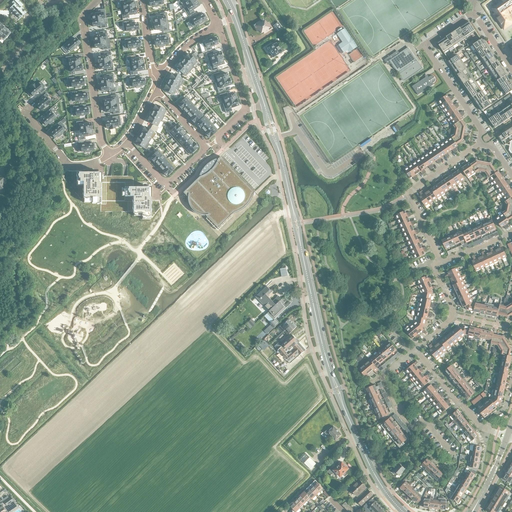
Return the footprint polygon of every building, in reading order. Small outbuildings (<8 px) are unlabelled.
[(10,9),(10,8),(20,18),(19,18),(20,19),(26,12),(25,12),(20,7),(23,5),(18,0),(13,0),(11,3),(13,5),(10,8),(10,9)] [(126,0),(124,0),(120,1),(121,10),(135,8),(135,7),(136,7),(136,1),(127,3),(126,0)] [(179,0),(184,8),(183,9),(196,0),(195,0),(179,0)] [(196,0),(183,9),(189,17),(195,13),(193,10),(200,5),(197,0),(196,1),(196,0)] [(511,0),(501,0),(498,2),(500,5),(494,9),(496,12),(494,14),(504,29),(511,23),(511,20),(508,15),(511,12),(511,0)] [(135,8),(121,10),(122,19),(129,18),(129,15),(136,14),(135,8)] [(98,13),(89,14),(90,20),(92,19),(92,20),(103,19),(106,18),(104,9),(98,10),(98,13)] [(160,17),(153,18),(154,24),(168,22),(166,13),(160,14),(160,17)] [(195,15),(189,18),(190,21),(189,22),(192,27),(198,24),(199,25),(203,23),(203,22),(206,20),(205,19),(207,18),(204,14),(196,18),(195,15)] [(92,20),(93,27),(100,25),(100,29),(107,28),(106,24),(104,24),(103,19),(92,20)] [(135,31),(135,30),(138,30),(137,23),(130,24),(130,21),(123,22),(123,26),(125,26),(126,31),(130,31),(130,32),(135,31)] [(266,32),(271,28),(268,24),(267,25),(264,21),(260,23),(259,22),(254,26),(257,31),(259,30),(261,33),(265,30),(266,32)] [(168,22),(154,24),(155,30),(162,29),(163,32),(169,31),(168,22)] [(282,28),(278,22),(273,26),(277,32),(282,28)] [(471,34),(475,31),(469,22),(464,25),(471,34)] [(460,28),(466,37),(471,34),(464,25),(460,28)] [(462,40),(466,37),(460,28),(455,31),(462,40)] [(350,52),(357,47),(345,29),(337,34),(343,42),(341,44),(346,51),(348,50),(350,52)] [(100,35),(93,36),(94,42),(108,40),(106,31),(100,32),(100,35)] [(455,31),(451,34),(457,43),(462,40),(455,31)] [(162,38),(155,39),(156,46),(159,45),(159,47),(165,46),(164,45),(171,44),(170,37),(169,37),(168,34),(162,35),(162,38)] [(453,46),(457,43),(451,34),(446,37),(453,46)] [(207,41),(202,42),(205,51),(212,49),(211,46),(218,44),(216,38),(212,39),(212,37),(207,39),(207,41)] [(446,37),(442,40),(448,49),(453,46),(446,37)] [(68,41),(63,45),(69,53),(73,49),(74,50),(78,46),(77,46),(80,43),(75,38),(70,43),(68,41)] [(131,39),(125,39),(126,49),(131,48),(131,49),(137,48),(137,47),(140,47),(140,46),(142,46),(141,40),(132,41),(131,39)] [(475,50),(485,43),(482,39),(472,45),(475,50)] [(94,42),(95,48),(102,47),(103,50),(110,49),(109,40),(108,40),(94,42)] [(444,53),(448,49),(442,40),(437,43),(444,53)] [(272,57),(273,56),(280,52),(281,52),(284,51),(281,46),(278,48),(275,43),(270,46),(269,44),(265,47),(267,49),(267,50),(266,50),(269,53),(272,57)] [(478,54),(488,48),(485,43),(475,50),(478,54)] [(408,48),(389,61),(391,63),(391,64),(392,65),(392,66),(393,68),(394,69),(395,70),(396,70),(404,81),(425,67),(420,60),(418,62),(408,48)] [(481,59),(491,52),(488,48),(478,54),(481,59)] [(212,51),(206,53),(209,62),(222,58),(220,52),(213,54),(212,51)] [(104,56),(97,57),(98,64),(112,61),(111,52),(104,53),(104,56)] [(484,63),(494,57),(491,52),(481,59),(484,63)] [(188,54),(184,58),(194,67),(193,66),(197,62),(196,61),(198,58),(193,54),(191,56),(188,54)] [(135,55),(127,56),(127,61),(129,60),(129,66),(144,64),(143,64),(142,58),(135,59),(135,55)] [(448,61),(452,66),(461,59),(458,55),(448,61)] [(72,56),(65,57),(67,66),(80,64),(79,58),(72,59),(72,56)] [(487,68),(497,61),(494,57),(484,63),(487,68)] [(180,63),(190,72),(194,67),(184,58),(184,59),(180,63)] [(222,58),(209,62),(212,71),(218,69),(217,66),(224,64),(222,58)] [(452,66),(455,70),(464,64),(461,59),(452,66)] [(98,64),(97,64),(97,70),(106,68),(107,71),(113,70),(112,61),(98,64)] [(490,72),(500,66),(497,61),(487,68),(490,72)] [(180,63),(176,67),(186,76),(190,72),(180,63)] [(80,64),(67,66),(68,75),(75,75),(75,71),(82,70),(81,64),(80,64)] [(144,64),(129,66),(131,75),(137,74),(137,71),(144,70),(144,64)] [(455,70),(458,75),(467,68),(464,64),(455,70)] [(493,77),(503,70),(500,66),(490,72),(493,77)] [(458,75),(461,79),(470,73),(467,68),(458,75)] [(496,81),(506,75),(503,70),(493,77),(496,81)] [(219,72),(212,74),(215,83),(229,79),(228,79),(226,73),(220,75),(219,72)] [(169,79),(180,85),(182,79),(172,73),(169,79)] [(464,84),(473,77),(470,73),(461,79),(464,84)] [(107,78),(98,79),(99,84),(100,84),(100,85),(111,84),(114,83),(113,74),(106,75),(107,78)] [(499,86),(509,79),(506,75),(496,81),(499,86)] [(428,76),(412,86),(418,95),(434,85),(433,83),(434,82),(435,81),(436,80),(435,78),(434,77),(435,77),(433,76),(432,76),(430,76),(429,77),(428,76)] [(69,81),(68,81),(69,88),(75,87),(75,88),(81,88),(80,86),(84,85),(86,84),(85,79),(76,80),(75,77),(68,78),(69,81)] [(130,81),(128,81),(129,87),(136,86),(136,88),(141,87),(141,85),(145,85),(144,79),(136,80),(136,77),(129,78),(130,81)] [(464,84),(467,88),(476,82),(473,77),(464,84)] [(177,90),(180,85),(169,79),(167,84),(166,84),(177,90)] [(229,79),(215,83),(218,92),(225,90),(224,87),(231,85),(229,79)] [(502,90),(511,83),(509,79),(499,86),(502,90)] [(29,92),(28,93),(31,97),(39,92),(40,94),(46,90),(43,87),(44,86),(40,82),(36,85),(35,84),(30,87),(31,89),(28,91),(29,92)] [(467,88),(470,93),(479,86),(476,82),(467,88)] [(506,95),(511,90),(511,83),(502,90),(506,95)] [(100,85),(101,91),(109,90),(109,93),(116,92),(115,88),(112,89),(111,84),(100,85)] [(166,84),(163,90),(174,95),(177,90),(166,84)] [(470,93),(473,97),(482,91),(479,86),(470,93)] [(78,91),(72,92),(73,102),(78,101),(79,103),(84,102),(84,100),(87,100),(87,99),(89,98),(88,93),(79,94),(78,91)] [(476,102),(485,95),(482,91),(473,97),(476,102)] [(42,101),(36,105),(40,110),(43,108),(44,109),(48,105),(47,105),(51,101),(48,97),(49,96),(46,93),(40,98),(42,101)] [(226,93),(218,95),(220,99),(221,99),(223,104),(236,100),(236,99),(237,98),(236,93),(227,96),(226,93)] [(111,99),(103,100),(104,107),(105,106),(118,104),(117,95),(110,96),(111,99)] [(453,97),(452,95),(449,96),(448,97),(447,95),(438,101),(441,105),(453,97)] [(476,102),(479,106),(488,100),(485,95),(476,102)] [(187,97),(185,98),(178,105),(182,110),(191,101),(187,97)] [(454,98),(453,97),(441,105),(443,109),(452,103),(451,101),(452,100),(454,98)] [(236,100),(223,104),(226,113),(232,111),(231,108),(238,105),(236,100)] [(482,111),(491,104),(488,100),(479,106),(482,111)] [(191,101),(182,110),(186,114),(195,106),(191,101)] [(452,103),(443,109),(446,113),(458,105),(457,103),(455,104),(454,105),(452,103)] [(118,104),(105,106),(106,112),(113,111),(113,114),(120,113),(118,104)] [(155,105),(152,110),(164,116),(167,111),(155,105)] [(459,106),(458,105),(446,113),(449,117),(458,111),(456,109),(457,108),(459,106)] [(79,106),(73,107),(74,116),(79,115),(80,116),(85,116),(85,115),(88,114),(88,113),(90,113),(89,107),(80,109),(79,106)] [(190,119),(199,110),(195,106),(186,114),(190,118),(190,119)] [(502,109),(508,119),(511,116),(511,114),(506,106),(502,109)] [(47,115),(41,120),(46,125),(48,123),(49,124),(53,121),(52,120),(57,116),(51,109),(45,113),(47,115)] [(497,112),(504,122),(508,119),(502,109),(497,112)] [(150,115),(150,116),(161,122),(164,116),(152,110),(153,111),(150,116),(150,115)] [(194,123),(203,115),(199,110),(190,119),(194,123)] [(459,113),(458,111),(449,117),(451,121),(464,113),(463,111),(460,112),(459,113)] [(493,115),(499,125),(504,122),(497,112),(493,115)] [(464,113),(451,121),(454,125),(461,120),(463,119),(462,117),(463,116),(465,114),(464,113)] [(493,115),(488,118),(495,128),(499,125),(493,115)] [(113,121),(105,122),(106,128),(110,128),(110,129),(115,129),(115,127),(121,126),(120,116),(112,117),(113,121)] [(150,116),(147,121),(153,124),(151,127),(153,128),(156,131),(156,132),(159,127),(160,128),(163,123),(161,122),(150,116)] [(196,124),(200,129),(209,120),(205,116),(196,124)] [(209,120),(200,129),(201,129),(204,133),(213,125),(209,120)] [(461,120),(454,125),(453,125),(455,128),(454,135),(451,137),(452,137),(457,144),(460,142),(459,141),(462,137),(463,137),(465,130),(463,129),(462,124),(463,123),(461,120)] [(57,128),(50,134),(54,138),(57,136),(58,138),(63,134),(61,133),(66,129),(60,121),(55,126),(57,128)] [(82,121),(76,122),(77,131),(91,129),(92,129),(91,123),(83,124),(82,121)] [(177,125),(170,132),(174,136),(182,129),(177,125)] [(208,138),(218,130),(213,125),(204,133),(208,138)] [(144,127),(141,132),(153,139),(156,134),(154,133),(156,131),(153,128),(151,127),(150,130),(144,127)] [(91,129),(77,131),(79,140),(85,139),(85,136),(94,135),(93,130),(91,130),(91,129)] [(177,142),(185,134),(182,130),(182,129),(174,136),(173,137),(177,142)] [(504,140),(510,136),(507,131),(498,137),(502,142),(504,140)] [(138,137),(149,144),(148,143),(151,139),(152,139),(141,132),(138,137)] [(181,146),(190,138),(189,138),(185,134),(177,142),(181,146)] [(138,137),(135,142),(137,144),(136,145),(141,148),(141,147),(146,149),(149,144),(138,137)] [(458,146),(457,144),(452,137),(448,140),(456,152),(457,151),(456,149),(456,148),(458,146)] [(190,138),(181,146),(185,151),(194,143),(190,138)] [(455,153),(456,152),(448,140),(444,143),(450,152),(452,150),(453,151),(455,153)] [(84,142),(77,143),(78,152),(85,151),(85,153),(90,152),(90,151),(94,150),(93,149),(95,148),(94,143),(85,144),(84,142)] [(198,147),(194,143),(185,151),(189,155),(198,147)] [(448,153),(450,152),(444,143),(440,145),(448,158),(449,157),(448,154),(448,153)] [(447,159),(448,158),(440,145),(436,148),(442,157),(444,156),(445,157),(447,159)] [(432,151),(440,163),(442,162),(441,159),(440,158),(442,157),(436,148),(432,151)] [(163,154),(159,150),(150,158),(154,163),(163,154)] [(439,164),(440,163),(432,151),(428,153),(434,162),(436,161),(437,162),(439,164)] [(432,164),(434,162),(428,153),(424,156),(432,168),(434,167),(433,165),(432,164)] [(154,163),(158,167),(167,159),(163,154),(154,163)] [(218,228),(233,212),(235,212),(236,211),(237,211),(238,211),(239,210),(240,210),(241,209),(242,208),(243,208),(244,207),(245,206),(246,205),(247,204),(248,202),(249,201),(250,200),(250,199),(251,197),(251,196),(252,195),(252,194),(253,194),(255,192),(220,156),(219,158),(217,159),(217,160),(216,162),(214,165),(212,168),(210,171),(209,171),(207,173),(206,172),(205,172),(204,172),(204,173),(203,173),(203,174),(204,174),(204,175),(199,176),(183,192),(187,197),(187,199),(188,201),(188,202),(188,203),(189,205),(189,206),(190,207),(191,208),(192,210),(193,210),(194,211),(195,212),(196,213),(198,214),(199,214),(200,214),(201,215),(203,215),(204,215),(205,215),(217,228),(218,228)] [(432,168),(424,156),(420,159),(426,168),(428,166),(429,167),(431,169),(432,168)] [(171,163),(167,159),(158,167),(162,171),(171,163)] [(424,169),(426,168),(420,159),(416,162),(424,174),(426,173),(425,170),(424,169)] [(487,175),(495,170),(493,167),(491,167),(487,164),(487,163),(480,161),(480,163),(474,164),(474,163),(471,165),(475,172),(476,173),(479,171),(485,172),(487,175)] [(423,175),(424,174),(416,162),(412,164),(418,173),(420,172),(421,173),(423,175)] [(464,162),(463,163),(471,175),(475,172),(471,165),(469,163),(467,165),(466,163),(464,162)] [(166,176),(175,168),(171,163),(162,171),(166,176)] [(463,163),(462,164),(463,166),(463,167),(461,169),(467,178),(471,175),(463,163)] [(416,174),(418,173),(412,164),(408,167),(416,179),(418,178),(417,176),(416,174)] [(415,180),(416,179),(408,167),(404,170),(410,179),(412,177),(413,178),(415,180)] [(456,171),(454,169),(452,170),(461,182),(465,179),(459,170),(457,172),(456,171)] [(461,182),(452,170),(451,171),(452,173),(453,174),(451,176),(457,185),(461,182)] [(492,181),(504,173),(503,172),(501,173),(500,173),(498,171),(489,177),(492,181)] [(76,175),(76,176),(77,177),(77,182),(83,182),(83,188),(83,189),(83,190),(83,191),(83,192),(82,193),(83,194),(83,195),(83,198),(85,198),(85,199),(87,199),(88,198),(92,198),(92,202),(92,203),(96,203),(97,204),(99,204),(99,203),(100,203),(100,212),(133,212),(133,213),(134,213),(135,214),(137,214),(137,213),(141,213),(141,216),(146,217),(147,217),(148,217),(149,216),(151,216),(151,212),(151,211),(151,209),(151,205),(151,204),(151,202),(151,187),(139,187),(138,187),(137,187),(136,187),(134,187),(134,176),(125,176),(109,176),(101,176),(101,173),(89,173),(88,172),(87,172),(86,173),(82,173),(81,172),(80,172),(79,173),(77,173),(77,174),(76,175)] [(504,173),(492,181),(495,185),(504,179),(502,177),(503,176),(505,175),(504,173)] [(448,176),(446,174),(444,175),(453,187),(457,185),(451,176),(449,177),(448,176)] [(444,175),(443,176),(444,179),(445,180),(443,181),(449,190),(453,187),(444,175)] [(504,179),(495,185),(498,189),(510,181),(509,179),(506,181),(505,181),(504,179)] [(436,181),(445,193),(449,190),(443,181),(441,183),(440,181),(438,180),(436,181)] [(435,187),(441,195),(445,193),(436,181),(435,182),(436,184),(437,185),(435,187)] [(510,181),(498,189),(500,193),(509,187),(508,185),(509,184),(511,182),(510,181)] [(429,186),(437,198),(441,195),(435,187),(433,188),(432,187),(430,185),(429,186)] [(433,201),(437,198),(429,186),(427,187),(428,189),(429,191),(427,192),(433,201)] [(511,191),(511,188),(511,189),(509,187),(500,193),(503,197),(511,191)] [(424,192),(422,190),(421,191),(429,203),(433,201),(427,192),(425,193),(424,192)] [(429,203),(421,191),(419,192),(420,195),(421,196),(419,197),(425,206),(429,203)] [(511,191),(503,197),(506,201),(511,196),(511,191)] [(503,214),(508,221),(511,218),(510,217),(511,214),(511,196),(506,201),(505,202),(507,204),(506,211),(503,213),(503,214)] [(406,213),(405,211),(395,215),(397,220),(411,214),(410,212),(407,213),(406,213)] [(411,214),(397,220),(399,224),(409,220),(408,217),(409,217),(411,215),(411,214)] [(507,224),(509,222),(508,221),(503,214),(499,216),(508,228),(509,227),(508,225),(507,224)] [(499,216),(495,219),(501,228),(503,226),(504,227),(506,229),(508,228),(499,216)] [(409,220),(399,224),(401,228),(415,222),(414,221),(411,221),(410,222),(409,220)] [(492,220),(487,223),(491,231),(496,229),(492,220)] [(415,222),(401,228),(403,233),(413,228),(412,226),(413,226),(415,224),(415,222)] [(481,223),(476,225),(481,236),(486,233),(482,225),(481,223)] [(491,231),(487,223),(482,225),(486,233),(491,231)] [(476,225),(471,227),(476,238),(481,236),(476,225)] [(471,227),(467,229),(472,240),(476,238),(471,227)] [(413,228),(403,233),(405,237),(419,231),(418,229),(415,230),(414,231),(413,228)] [(466,240),(465,240),(466,243),(472,240),(467,229),(462,231),(463,234),(466,240)] [(419,231),(405,237),(407,241),(417,237),(416,235),(417,234),(419,233),(419,231)] [(462,231),(457,234),(461,242),(465,240),(466,240),(463,234),(462,231)] [(446,236),(447,238),(451,247),(456,245),(452,236),(451,234),(446,236)] [(457,234),(452,236),(456,245),(461,242),(457,234)] [(417,237),(407,241),(409,246),(423,240),(422,238),(419,239),(418,239),(417,237)] [(447,238),(442,241),(446,249),(451,247),(447,238)] [(423,240),(409,246),(411,250),(421,246),(420,244),(421,243),(423,241),(423,240)] [(500,248),(498,249),(502,259),(507,257),(500,243),(499,244),(499,247),(500,248)] [(421,246),(411,250),(413,254),(427,248),(426,247),(423,247),(422,248),(421,246)] [(491,252),(489,253),(493,263),(498,261),(492,247),(490,248),(490,251),(491,252)] [(495,249),(493,247),(492,247),(498,261),(502,259),(498,249),(495,250),(495,249)] [(427,248),(413,254),(415,259),(425,255),(424,252),(425,252),(427,250),(427,248)] [(482,256),(480,257),(485,267),(489,265),(483,251),(481,252),(482,255),(482,256)] [(483,251),(489,265),(493,263),(489,253),(487,254),(486,253),(484,251),(483,251)] [(474,260),(471,261),(476,271),(480,269),(474,255),(472,256),(473,259),(474,260)] [(476,255),(474,255),(480,269),(485,267),(480,257),(478,258),(477,257),(476,255)] [(445,278),(459,272),(457,267),(447,272),(448,274),(447,275),(445,277),(445,278)] [(459,272),(445,278),(446,280),(449,279),(450,279),(451,281),(461,276),(459,272)] [(419,285),(432,279),(432,277),(429,278),(428,278),(427,276),(417,280),(419,285)] [(461,276),(451,281),(452,283),(451,284),(449,285),(449,287),(463,281),(461,276)] [(433,280),(432,279),(419,285),(421,289),(431,285),(430,282),(431,282),(433,280)] [(463,281),(449,287),(450,288),(453,288),(454,287),(455,290),(465,285),(463,281)] [(432,287),(431,285),(421,289),(423,294),(431,290),(436,288),(436,286),(433,286),(432,287)] [(465,285),(455,290),(456,292),(455,292),(453,294),(453,296),(467,289),(465,285)] [(267,286),(256,297),(265,307),(272,300),(268,296),(272,292),(267,286)] [(467,289),(453,296),(454,297),(457,297),(458,296),(459,298),(469,294),(467,289)] [(423,294),(422,298),(430,300),(432,292),(431,290),(423,294)] [(469,294),(459,298),(460,301),(459,301),(457,303),(457,304),(471,298),(469,294)] [(272,300),(265,307),(269,311),(282,299),(278,296),(277,298),(273,301),(272,300)] [(430,300),(422,298),(421,298),(420,302),(434,306),(435,304),(432,303),(431,302),(431,300),(430,300)] [(471,298),(457,304),(458,306),(461,305),(462,305),(463,307),(465,306),(473,303),(471,298)] [(267,313),(264,317),(270,323),(274,328),(279,323),(275,318),(291,303),(289,301),(288,302),(287,300),(283,304),(282,303),(284,301),(282,299),(269,311),(269,312),(267,313)] [(503,306),(501,315),(504,316),(505,315),(510,314),(511,315),(511,314),(511,302),(511,303),(506,307),(503,306)] [(474,311),(476,303),(473,303),(465,306),(467,310),(474,311)] [(481,305),(480,313),(485,314),(488,304),(485,303),(484,305),(481,305)] [(488,304),(485,314),(488,315),(487,315),(490,316),(491,315),(493,307),(494,305),(488,304)] [(426,319),(418,317),(417,321),(422,328),(424,326),(426,319)] [(293,323),(289,319),(281,328),(284,331),(282,332),(283,333),(284,331),(293,323)] [(426,332),(422,328),(417,321),(413,324),(420,332),(422,331),(423,332),(425,334),(426,332)] [(293,323),(284,331),(288,335),(297,327),(293,323)] [(418,334),(420,332),(413,324),(409,327),(419,339),(420,337),(419,335),(418,334)] [(456,327),(454,325),(452,326),(462,338),(466,335),(460,328),(459,326),(457,328),(456,327)] [(463,325),(460,328),(466,335),(468,335),(470,327),(463,325)] [(453,331),(451,332),(458,341),(462,338),(452,326),(451,327),(452,330),(453,331)] [(417,340),(419,339),(409,327),(405,330),(412,339),(414,337),(415,338),(417,340)] [(485,342),(486,339),(488,331),(487,331),(487,330),(484,329),(484,330),(482,330),(480,338),(480,340),(485,342)] [(454,344),(458,341),(451,332),(449,334),(448,333),(446,331),(445,332),(454,344)] [(446,337),(444,339),(451,347),(454,344),(445,332),(444,334),(445,336),(446,337)] [(279,343),(275,346),(281,353),(281,354),(290,364),(305,350),(298,342),(297,341),(292,335),(281,345),(279,343)] [(501,351),(500,354),(510,356),(510,352),(509,352),(508,347),(509,346),(505,340),(504,340),(500,337),(500,336),(496,335),(494,344),(497,345),(501,351)] [(451,347),(444,339),(442,340),(441,339),(439,337),(437,339),(447,350),(451,347)] [(438,343),(436,345),(443,353),(447,350),(437,339),(436,340),(437,342),(438,343)] [(264,340),(259,345),(264,350),(269,345),(264,340)] [(390,343),(386,346),(392,353),(396,350),(390,343)] [(392,353),(386,346),(385,344),(380,348),(388,357),(392,353)] [(431,344),(430,345),(440,356),(443,353),(436,345),(434,346),(434,345),(431,344)] [(429,351),(436,359),(440,356),(430,345),(429,346),(430,348),(431,349),(429,351)] [(379,352),(378,353),(384,360),(388,357),(380,348),(378,350),(378,351),(379,352)] [(384,360),(378,353),(374,357),(380,364),(384,360)] [(510,356),(500,354),(501,354),(500,360),(502,361),(510,362),(511,360),(511,357),(511,356),(510,356)] [(376,367),(380,364),(374,357),(372,355),(368,358),(369,360),(370,360),(376,367)] [(369,360),(364,364),(371,372),(373,370),(375,372),(377,374),(379,372),(377,370),(377,369),(376,367),(370,360),(369,360)] [(418,363),(416,361),(405,370),(408,374),(417,367),(415,366),(416,365),(418,363)] [(371,372),(364,364),(359,369),(367,379),(369,381),(371,379),(370,377),(368,375),(371,372)] [(448,376),(455,371),(457,369),(453,364),(444,371),(448,376)] [(418,369),(417,367),(408,374),(411,378),(423,369),(422,367),(419,368),(418,369)] [(423,369),(411,378),(414,382),(423,375),(421,373),(422,372),(424,370),(423,369)] [(457,369),(455,371),(448,376),(452,381),(460,374),(457,369)] [(464,378),(460,374),(452,381),(456,385),(464,378)] [(424,377),(423,375),(414,382),(417,385),(429,376),(428,375),(425,376),(424,377)] [(429,376),(417,385),(421,389),(429,382),(427,380),(428,379),(430,377),(429,376)] [(464,378),(456,385),(458,387),(457,388),(459,390),(459,389),(460,390),(468,383),(464,378)] [(494,383),(497,384),(505,386),(506,380),(498,378),(496,378),(494,383)] [(460,390),(464,394),(472,388),(468,383),(460,390)] [(437,386),(436,384),(433,386),(432,387),(431,385),(422,391),(426,395),(437,386)] [(366,389),(369,394),(377,390),(376,387),(375,385),(366,389)] [(438,387),(437,386),(426,395),(429,399),(437,392),(435,390),(436,389),(438,387)] [(472,388),(464,394),(467,399),(476,392),(472,388)] [(369,394),(371,399),(379,395),(377,390),(369,394)] [(432,403),(443,393),(442,392),(440,393),(439,394),(437,392),(429,399),(432,403)] [(444,395),(443,393),(432,403),(435,406),(443,400),(442,398),(443,397),(444,395)] [(371,399),(373,404),(382,400),(379,395),(371,399)] [(480,395),(473,400),(471,402),(474,405),(482,398),(480,395)] [(501,402),(502,398),(494,396),(494,397),(491,400),(490,400),(478,410),(484,418),(487,416),(488,417),(495,411),(494,410),(497,408),(496,406),(501,402)] [(449,401),(448,399),(446,401),(445,401),(443,400),(435,406),(438,410),(449,401)] [(382,400),(373,404),(371,405),(373,409),(375,408),(384,405),(382,400)] [(450,402),(449,401),(438,410),(441,414),(449,407),(448,405),(449,404),(450,402)] [(375,408),(377,413),(386,409),(384,405),(375,408)] [(386,409),(377,413),(380,418),(388,415),(386,409)] [(451,416),(454,420),(461,415),(457,410),(451,416)] [(456,422),(458,424),(464,419),(461,415),(454,420),(452,422),(454,424),(456,422)] [(384,430),(394,422),(390,418),(381,425),(384,430)] [(459,430),(461,428),(468,423),(464,419),(458,424),(456,425),(458,428),(458,429),(459,430)] [(397,426),(394,422),(384,430),(388,434),(397,426)] [(468,423),(461,428),(464,432),(465,433),(471,427),(468,423)] [(334,427),(334,426),(331,429),(330,428),(329,428),(325,432),(329,437),(331,435),(336,440),(341,435),(342,435),(341,435),(338,431),(337,430),(334,427)] [(391,438),(393,436),(401,430),(397,426),(388,434),(391,438)] [(468,437),(475,431),(471,427),(465,433),(464,432),(462,434),(466,438),(468,437)] [(393,436),(397,440),(397,441),(404,435),(401,430),(393,436)] [(468,437),(471,441),(477,436),(478,435),(475,431),(468,437)] [(397,441),(397,440),(395,442),(400,448),(405,444),(403,442),(407,439),(404,435),(397,441)] [(301,460),(311,470),(317,464),(307,454),(301,460)] [(425,469),(431,463),(427,459),(421,465),(425,469)] [(470,461),(469,466),(467,466),(467,468),(476,471),(477,468),(478,468),(479,468),(479,465),(478,465),(479,463),(470,461)] [(332,468),(327,472),(332,476),(334,474),(333,473),(334,472),(340,478),(343,475),(345,477),(348,474),(346,471),(348,469),(347,468),(347,467),(346,466),(345,466),(342,462),(340,465),(338,465),(337,467),(336,468),(334,470),(332,468)] [(431,463),(425,469),(429,473),(435,467),(435,466),(433,464),(432,464),(431,463)] [(399,475),(405,469),(400,464),(394,471),(393,472),(396,475),(397,473),(399,475)] [(433,476),(439,470),(435,467),(429,473),(431,475),(429,477),(431,478),(433,477),(433,476)] [(463,474),(465,475),(473,479),(475,475),(476,471),(467,468),(463,474)] [(433,476),(433,477),(439,482),(443,478),(441,476),(443,474),(439,470),(433,476)] [(510,483),(511,479),(511,477),(505,473),(502,478),(510,483)] [(470,484),(473,479),(465,475),(462,480),(470,484)] [(320,492),(323,488),(315,480),(312,484),(320,492)] [(354,481),(348,486),(351,488),(350,489),(357,496),(366,487),(359,480),(356,483),(354,481)] [(470,484),(462,480),(459,484),(467,489),(470,484)] [(404,492),(410,485),(412,484),(411,483),(410,483),(409,483),(408,483),(408,484),(406,481),(406,482),(401,486),(400,488),(404,492)] [(320,492),(312,484),(308,488),(316,496),(320,492)] [(467,489),(459,484),(457,489),(464,493),(465,493),(466,491),(466,490),(467,489)] [(410,485),(404,492),(408,495),(414,489),(410,485)] [(493,498),(504,504),(505,502),(504,501),(510,492),(500,486),(493,498)] [(316,496),(308,488),(304,491),(306,493),(310,497),(310,498),(312,499),(316,496)] [(414,489),(408,495),(412,499),(418,493),(414,489)] [(464,493),(457,489),(454,493),(461,498),(464,493)] [(361,506),(373,495),(368,490),(356,500),(361,506)] [(306,493),(304,491),(301,495),(307,501),(310,498),(310,497),(306,493)] [(418,493),(412,499),(416,503),(417,502),(418,503),(421,499),(420,498),(422,496),(418,493)] [(461,498),(454,493),(451,498),(455,501),(459,504),(461,500),(460,500),(461,498)] [(307,501),(301,495),(297,498),(303,505),(307,501)] [(12,500),(10,497),(7,499),(4,502),(2,504),(3,505),(0,507),(0,511),(6,511),(3,507),(5,506),(4,505),(5,504),(7,507),(10,505),(9,503),(12,500)] [(303,505),(297,498),(293,502),(300,508),(303,505)] [(446,501),(443,501),(444,499),(441,498),(441,501),(440,509),(445,510),(446,509),(448,509),(448,505),(447,505),(448,502),(446,502),(446,501)] [(504,504),(493,498),(486,510),(489,511),(497,511),(501,506),(502,507),(504,504)] [(371,499),(364,506),(366,509),(366,508),(369,511),(371,511),(371,510),(372,511),(383,511),(382,510),(382,509),(375,502),(374,502),(371,499)] [(290,506),(296,511),(300,508),(293,502),(290,506)]
